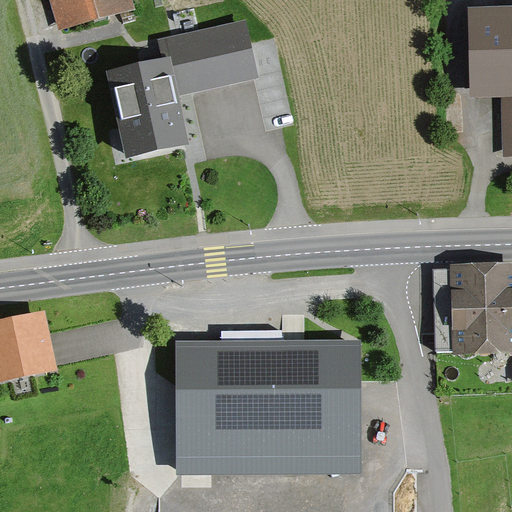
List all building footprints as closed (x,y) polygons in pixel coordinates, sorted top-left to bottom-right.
[(135,0),(53,0),(61,32),(139,14),(135,0)] [(511,10),(472,12),(475,88),(502,87),(505,159),(511,158),(511,10)] [(168,72),(115,82),(129,161),(184,151),(174,97),(251,83),(241,31),(163,46),(168,72)] [(511,271),(458,275),(465,364),(511,360),(511,271)] [(0,385),(52,375),(42,323),(0,331),(0,385)] [(176,349),(176,483),(361,483),(361,349),(176,349)]
